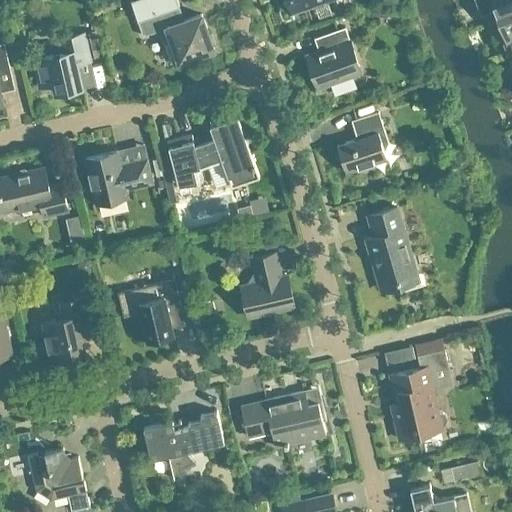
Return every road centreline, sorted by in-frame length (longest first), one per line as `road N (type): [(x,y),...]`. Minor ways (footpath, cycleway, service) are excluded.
road 1 (residential): [(338,328),(258,70)]
road 2 (residential): [(0,139),(258,70)]
road 3 (residential): [(98,385),(338,328)]
road 4 (residential): [(381,511),(338,328)]
road 5 (residential): [(127,511),(98,385)]
